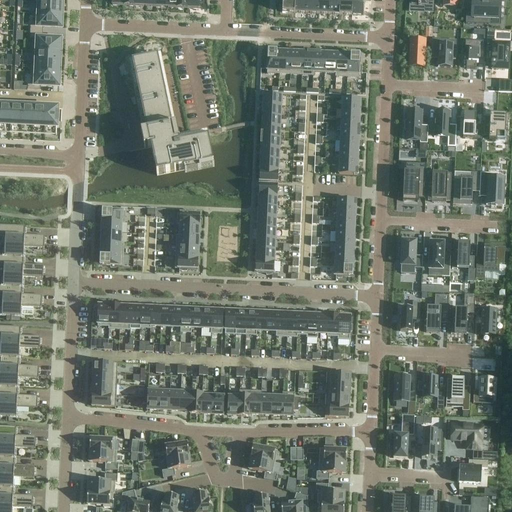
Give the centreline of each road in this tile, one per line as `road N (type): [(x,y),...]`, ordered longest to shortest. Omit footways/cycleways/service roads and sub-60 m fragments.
road 1 (residential): [(73,283),(376,296)]
road 2 (residential): [(388,37),(225,30)]
road 3 (residential): [(225,30),(85,24)]
road 4 (residential): [(73,283),(67,419)]
road 5 (residential): [(85,24),(80,157)]
road 6 (residential): [(380,219),(386,87)]
road 7 (residential): [(196,432),(67,419)]
road 8 (residential): [(370,432),(242,433)]
